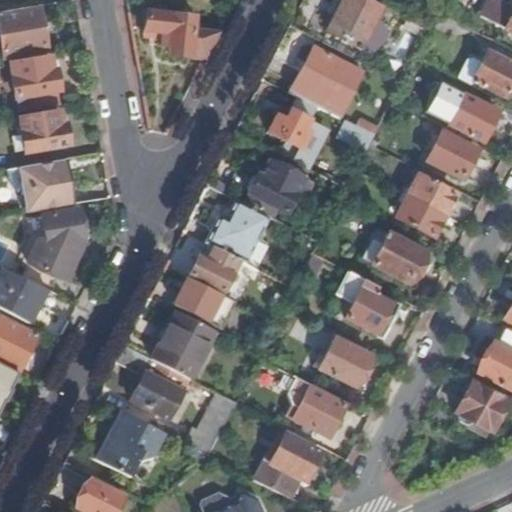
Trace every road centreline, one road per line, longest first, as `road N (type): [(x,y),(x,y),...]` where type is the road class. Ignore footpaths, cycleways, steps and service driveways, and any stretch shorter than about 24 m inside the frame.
road 1 (residential): [(511,205),(355,511)]
road 2 (residential): [(5,511),(143,248)]
road 3 (residential): [(143,248),(271,0)]
road 4 (residential): [(143,248),(100,0)]
